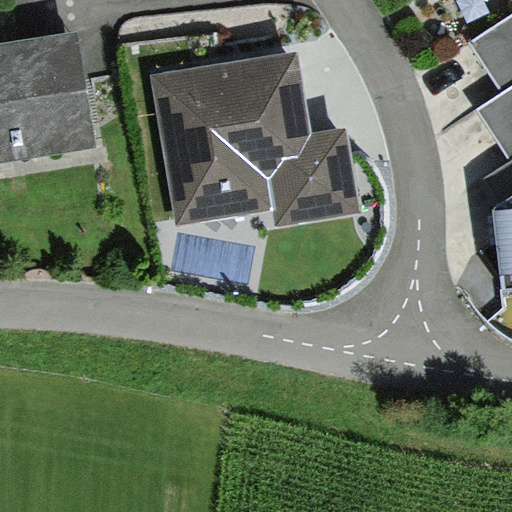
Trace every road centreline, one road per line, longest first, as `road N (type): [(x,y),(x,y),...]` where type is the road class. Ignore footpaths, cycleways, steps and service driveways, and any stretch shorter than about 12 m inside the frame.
road 1 (residential): [(401,343),(106,293),(0,294)]
road 2 (residential): [(401,343),(423,195),(379,50),(347,0)]
